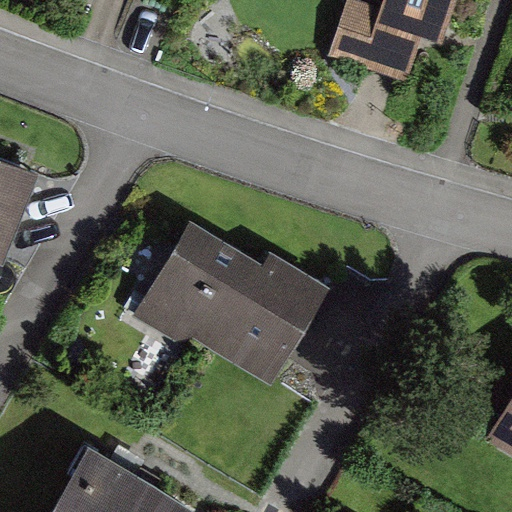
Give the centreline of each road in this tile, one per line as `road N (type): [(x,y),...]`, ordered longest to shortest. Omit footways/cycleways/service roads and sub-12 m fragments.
road 1 (residential): [(0,59),(438,207)]
road 2 (residential): [(438,207),(420,270),(281,511)]
